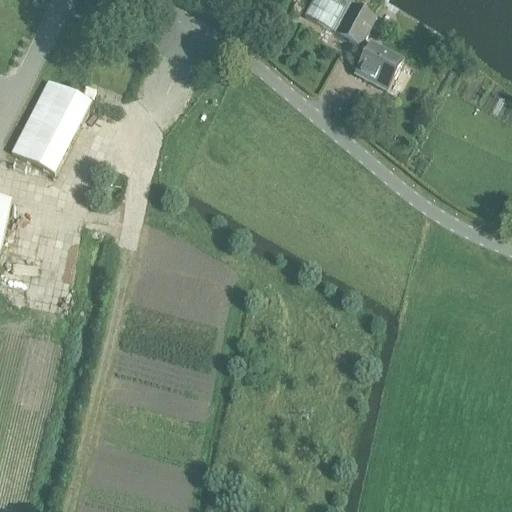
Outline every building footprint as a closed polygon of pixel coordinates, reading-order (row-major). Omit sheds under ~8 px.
[(96,17),(90,29),(105,38),(123,4),(116,0),(104,0),(96,17)] [(336,37),(352,6),(339,0),(315,0),(305,21),(336,37)] [(338,37),(361,49),(376,21),(353,9),(338,37)] [(356,77),(388,94),(404,65),(372,48),(356,77)] [(13,156),(56,178),(92,106),(50,85),(13,156)] [(0,262),(13,205),(0,202),(0,262)] [(511,226),(511,211),(504,209),(499,221),(511,226)]
